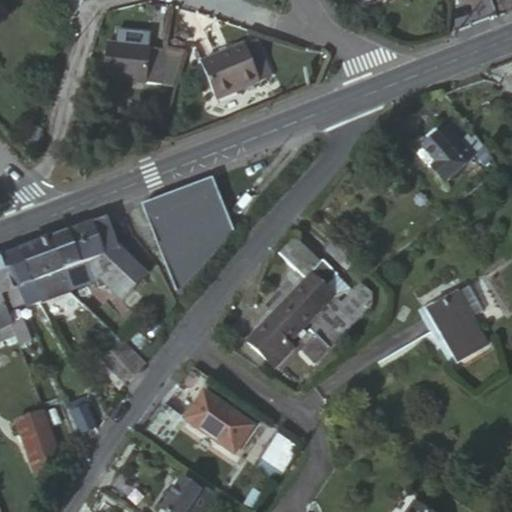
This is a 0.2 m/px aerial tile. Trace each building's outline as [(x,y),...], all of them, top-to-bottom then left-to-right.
[(475,0),(481,15),(500,9),(497,0),(475,0)] [(138,47),(116,43),(111,80),(169,89),(175,53),(158,50),(161,34),(141,31),(138,47)] [(273,41),(261,46),(276,83),(288,78),(273,41)] [(261,46),(215,63),(230,101),(276,83),(261,46)] [(456,196),(494,161),(481,147),(462,128),(429,156),(442,170),(437,175),(456,196)] [(494,161),(502,154),(489,139),(481,147),(494,161)] [(511,164),(502,154),(494,161),(502,171),(511,164)] [(218,187),(148,212),(152,223),(178,210),(185,225),(158,239),(182,299),(239,238),(218,187)] [(152,223),(158,239),(185,225),(178,210),(152,223)] [(57,247),(70,278),(93,269),(109,263),(124,257),(112,225),(89,235),(57,247)] [(357,267),(368,257),(347,237),(336,247),(357,267)] [(68,279),(70,278),(57,247),(37,254),(29,258),(41,290),(51,285),(68,279)] [(127,255),(124,257),(109,263),(127,280),(107,288),(129,309),(155,281),(127,255)] [(24,296),(41,290),(29,258),(11,264),(24,296)] [(109,263),(93,269),(99,284),(101,289),(107,288),(127,280),(109,263)] [(11,264),(0,268),(0,280),(9,302),(24,296),(11,264)] [(93,269),(70,278),(68,279),(74,294),(99,284),(93,269)] [(279,354),(337,298),(318,278),(260,335),(279,354)] [(74,294),(68,279),(51,285),(58,304),(59,306),(76,298),(74,294)] [(0,280),(0,314),(13,310),(12,308),(9,302),(0,280)] [(51,285),(41,290),(43,296),(48,308),(58,304),(51,285)] [(337,304),(350,319),(372,300),(358,285),(337,304)] [(476,286),(464,292),(481,319),(492,311),(476,286)] [(43,296),(41,290),(24,296),(27,302),(43,296)] [(434,311),(465,360),(495,341),(481,319),(464,292),(434,311)] [(24,296),(9,302),(12,308),(27,302),(24,296)] [(23,309),(13,312),(20,329),(27,351),(37,347),(23,309)] [(13,310),(0,314),(0,337),(20,329),(13,312),(13,310)] [(102,323),(89,310),(80,318),(94,332),(102,323)] [(147,365),(130,350),(105,373),(126,395),(152,370),(147,365)] [(147,365),(152,370),(153,371),(162,360),(156,354),(147,365)] [(212,395),(193,422),(194,423),(241,456),(263,428),(212,395)] [(72,409),(87,440),(100,434),(87,403),(72,409)] [(174,449),(193,422),(178,410),(158,438),(174,449)] [(43,485),(72,474),(51,418),(23,428),(43,485)] [(278,466),(288,474),(302,455),(284,442),(270,461),(278,466)] [(252,502),(264,509),(288,474),(278,466),(252,502)] [(118,492),(141,509),(151,494),(129,478),(118,492)] [(194,511),(208,494),(191,482),(169,511),(194,511)] [(216,511),(222,504),(208,494),(194,511),(216,511)] [(436,511),(453,511),(444,503),(436,511)]
